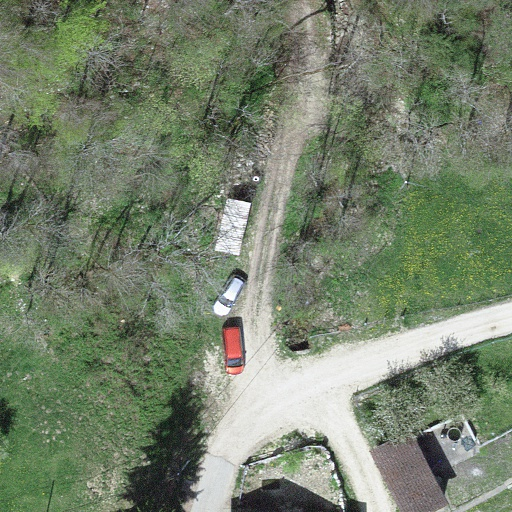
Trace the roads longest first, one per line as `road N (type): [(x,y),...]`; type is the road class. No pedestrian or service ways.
road 1 (track): [(254,406),(240,335),(299,103),(299,0)]
road 2 (unclassified): [(196,511),(221,447),(254,406),(358,362),(511,314)]
road 3 (track): [(370,511),(311,380)]
